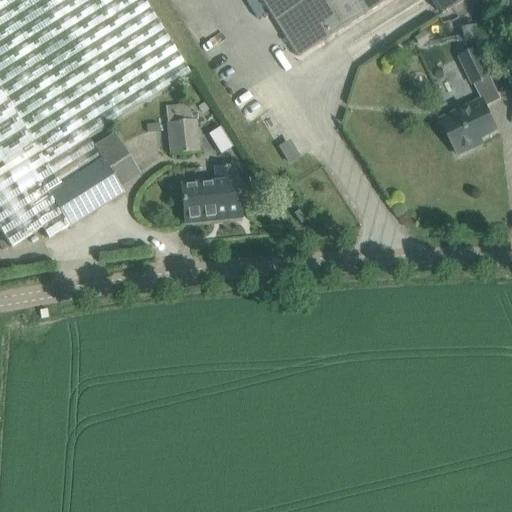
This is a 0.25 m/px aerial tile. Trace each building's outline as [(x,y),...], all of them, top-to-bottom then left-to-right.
[(0,0),(0,228),(11,246),(39,230),(46,243),(124,194),(120,188),(141,175),(115,134),(94,147),(89,139),(192,75),(144,0),(0,0)] [(262,0),(299,59),(392,0),(433,0),(443,15),(467,0),(262,0)] [(459,58),(474,86),(493,77),(479,48),(459,58)] [(498,132),(486,107),(484,103),(442,123),(458,157),(475,148),(483,145),(481,140),(498,132)] [(190,105),(167,107),(171,155),(197,153),(194,121),(191,121),(190,105)] [(222,127),(210,133),(221,154),(233,148),(222,127)] [(289,164),(300,157),(291,141),(280,148),(289,164)] [(237,182),(235,183),(233,167),(216,169),(218,184),(180,188),(184,225),(241,219),(237,182)]
